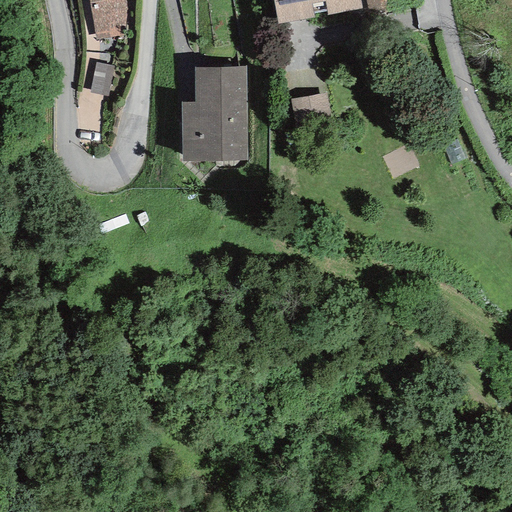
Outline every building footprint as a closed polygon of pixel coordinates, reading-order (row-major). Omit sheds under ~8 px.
[(88,0),(95,40),(124,35),(126,8),(125,0),(88,0)] [(273,0),(278,24),(314,18),(313,14),(326,12),(327,15),(362,8),(360,0),(273,0)] [(386,9),(383,0),(364,0),(367,12),(386,9)] [(108,96),(115,66),(95,62),(89,92),(108,96)] [(245,67),(194,68),(195,103),(181,102),(184,161),(247,160),(245,67)] [(296,99),(328,94),(326,78),(293,84),(296,99)]
